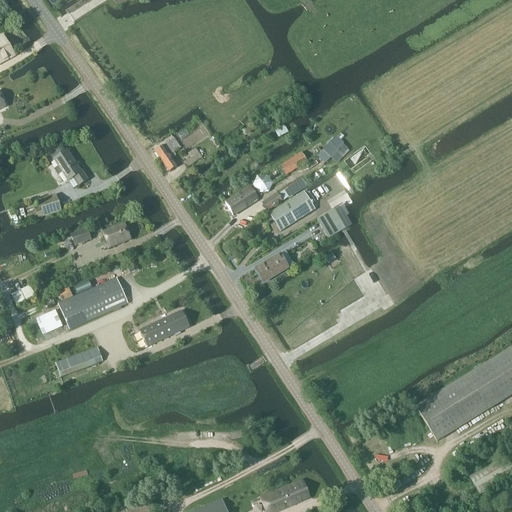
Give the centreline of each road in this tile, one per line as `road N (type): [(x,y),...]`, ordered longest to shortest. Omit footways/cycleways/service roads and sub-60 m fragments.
road 1 (tertiary): [(383,511),(230,277),(33,0)]
road 2 (unknown): [(230,277),(312,220),(326,185)]
